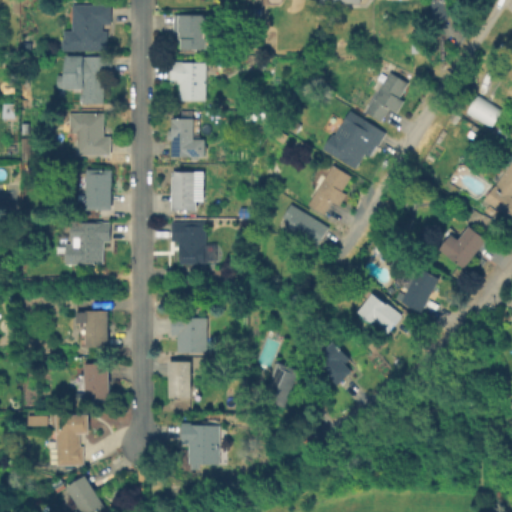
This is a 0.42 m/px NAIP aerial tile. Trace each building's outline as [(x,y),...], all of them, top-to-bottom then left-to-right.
[(446,0),(446,18),(428,19),(428,0),(446,0)] [(108,30),(108,50),(73,50),(73,4),(111,3),(111,23),(104,23),(104,30),(108,30)] [(255,7),(255,18),(243,18),(243,7),(255,7)] [(209,14),(208,48),(182,48),(182,39),(178,39),(179,31),(174,31),(174,14),(209,14)] [(427,51),(412,52),(411,32),(426,32),(427,51)] [(111,55),(111,72),(104,71),(104,102),(83,103),(82,55),(111,55)] [(207,61),(207,99),(180,99),(180,83),(177,83),(177,80),(171,80),(171,61),(207,61)] [(404,99),(397,111),(390,107),(382,120),(366,110),(389,70),(408,81),(399,97),(404,99)] [(500,106),(474,95),(465,114),(491,126),(500,106)] [(104,112),(105,135),(111,135),(111,154),(78,154),(78,112),(104,112)] [(377,143),(370,155),(365,152),(356,167),(338,156),(362,116),(378,126),(370,139),(377,143)] [(195,118),(195,155),(172,155),(172,118),(195,118)] [(33,157),(23,158),(22,137),(39,136),(39,143),(32,144),(33,157)] [(511,217),(487,199),(511,162),(511,217)] [(347,193),(340,204),(333,200),(325,213),(309,203),(333,163),(352,175),(342,190),(347,193)] [(113,168),(113,209),(87,209),(87,168),(113,168)] [(205,170),(205,200),(197,200),(197,209),(173,209),(173,171),(205,170)] [(329,226),(318,244),(311,239),(307,245),(284,230),(290,221),(282,217),(291,202),(329,226)] [(496,209),(492,213),(487,209),(490,205),(496,209)] [(250,206),(250,217),(240,217),(240,206),(250,206)] [(206,220),(206,263),(179,264),(179,240),(172,241),(172,221),(206,220)] [(104,241),(104,263),(76,263),(77,222),(110,222),(110,240),(104,241)] [(464,267),(439,248),(451,232),(459,238),(469,224),(487,238),(464,267)] [(442,277),(424,311),(404,300),(422,267),(442,277)] [(403,314),(389,333),(359,310),(374,291),(403,314)] [(109,309),(109,346),(87,346),(87,319),(79,319),(79,310),(109,309)] [(207,316),(207,351),(177,351),(177,334),(172,334),(172,316),(207,316)] [(352,369),(338,383),(315,358),(334,340),(351,357),(345,362),(352,369)] [(191,360),(191,397),(169,397),(169,360),(191,360)] [(300,369),(285,405),(264,397),(278,361),(300,369)] [(109,362),(110,400),(78,400),(78,391),(85,391),(85,362),(109,362)] [(81,432),(81,445),(84,444),(84,464),(58,464),(56,414),(89,413),(89,432),(81,432)] [(46,424),(45,414),(26,415),(26,424),(46,424)] [(221,423),(220,464),(188,463),(189,443),(182,443),(183,422),(221,423)] [(106,505),(94,511),(83,511),(67,486),(86,474),(106,505)]
